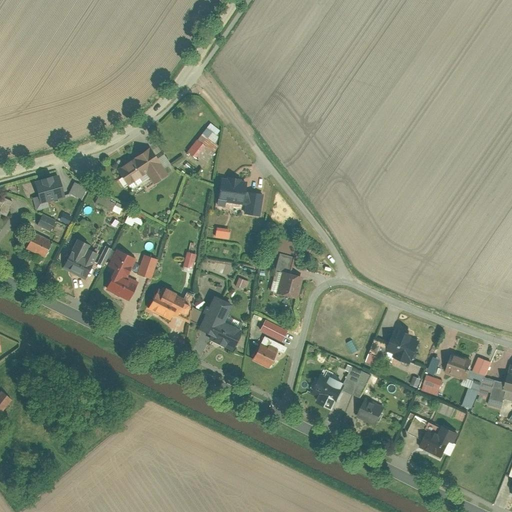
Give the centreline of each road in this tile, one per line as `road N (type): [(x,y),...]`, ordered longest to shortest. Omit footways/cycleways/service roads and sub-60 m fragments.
road 1 (tertiary): [(0,278),(280,418)]
road 2 (residential): [(191,66),(352,284)]
road 3 (residential): [(0,175),(120,136),(191,66)]
road 4 (tertiary): [(280,418),(476,511)]
road 5 (residential): [(511,345),(352,284)]
road 6 (residential): [(352,284),(326,285),(317,295),(280,418)]
